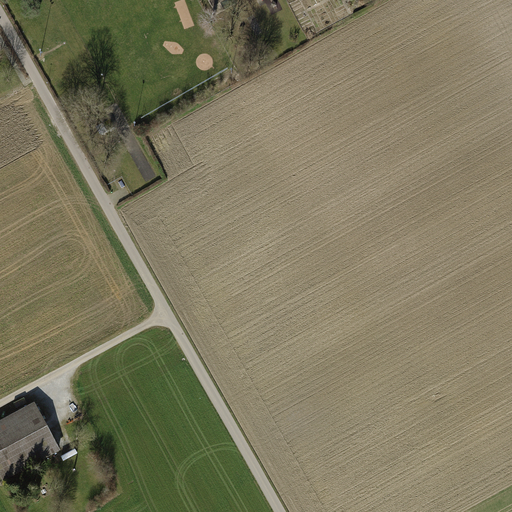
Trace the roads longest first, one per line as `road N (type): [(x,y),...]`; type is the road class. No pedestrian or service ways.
road 1 (unclassified): [(34,78),(277,511)]
road 2 (track): [(165,314),(0,404)]
